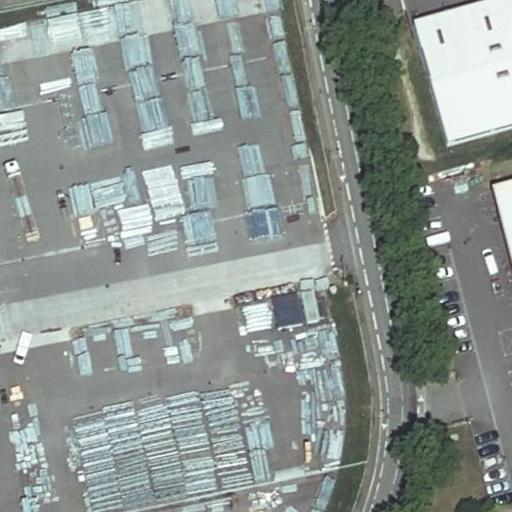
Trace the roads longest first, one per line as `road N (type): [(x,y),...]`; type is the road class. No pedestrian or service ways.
road 1 (residential): [(384,511),(397,478),(403,398),(325,0)]
road 2 (unknown): [(396,0),(422,126)]
